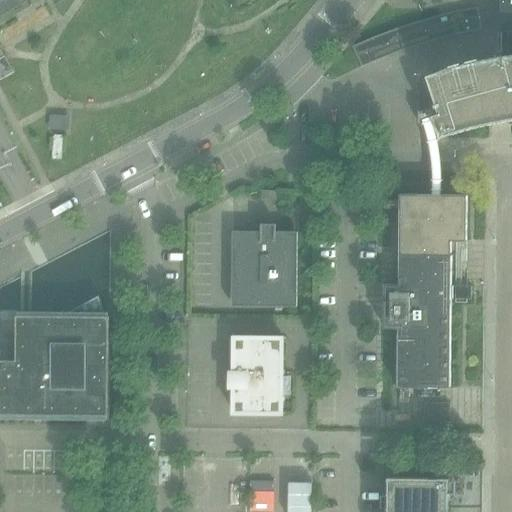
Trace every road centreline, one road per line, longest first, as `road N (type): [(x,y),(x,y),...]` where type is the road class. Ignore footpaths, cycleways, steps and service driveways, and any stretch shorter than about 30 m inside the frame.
road 1 (unclassified): [(143,511),(152,221),(127,167)]
road 2 (unclassified): [(505,185),(503,511)]
road 3 (unclassified): [(127,167),(261,92),(346,0)]
road 4 (unclassified): [(0,233),(127,167)]
road 5 (unclassified): [(219,184),(218,307)]
